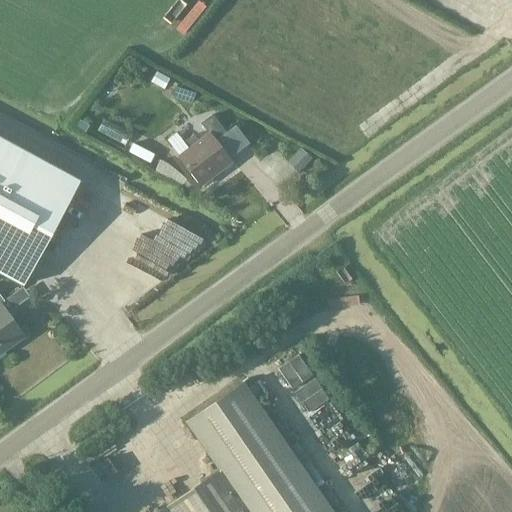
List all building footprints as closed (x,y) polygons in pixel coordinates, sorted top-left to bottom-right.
[(230,162),(214,141),(224,133),(210,115),(199,124),(205,132),(196,139),(192,134),(181,142),(186,147),(175,156),(198,186),(230,162)] [(146,133),(132,146),(141,156),(155,145),(146,133)] [(0,274),(20,285),(76,181),(0,139),(0,274)] [(0,343),(17,332),(0,308),(0,301),(2,300),(0,297),(0,352),(2,351),(0,348),(0,343)] [(218,470),(157,511),(325,511),(237,384),(184,421),(218,470)]
